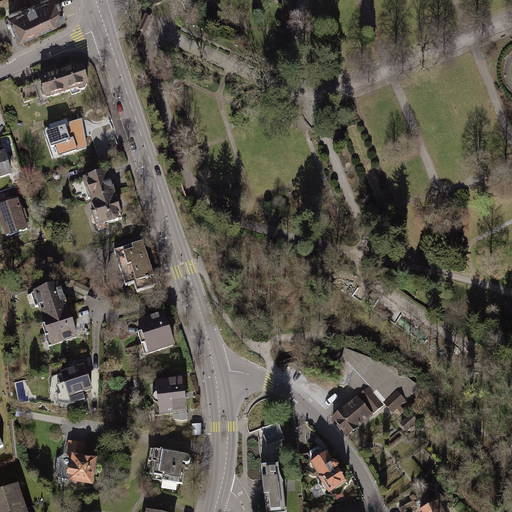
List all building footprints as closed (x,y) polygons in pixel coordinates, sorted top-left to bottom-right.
[(60,0),(46,0),(9,15),(20,42),(58,27),(65,11),(60,0)] [(88,84),(81,65),(61,72),(67,91),(88,84)] [(67,91),(61,72),(38,80),(45,99),(67,91)] [(68,123),(67,119),(49,125),(49,127),(43,129),(53,158),(86,147),(82,119),(68,123)] [(0,177),(10,174),(3,154),(0,155),(0,177)] [(106,173),(70,185),(74,198),(83,194),(85,200),(90,198),(91,201),(113,194),(106,173)] [(113,194),(91,201),(95,212),(92,213),(93,215),(91,217),(93,222),(95,223),(96,226),(108,221),(109,224),(122,219),(113,194)] [(17,200),(0,204),(0,219),(6,236),(26,229),(23,220),(26,219),(21,204),(18,205),(17,200)] [(143,242),(114,252),(125,286),(133,283),(136,293),(154,287),(151,278),(154,277),(143,242)] [(90,290),(76,283),(73,289),(87,296),(90,290)] [(58,285),(31,294),(35,307),(39,306),(42,314),(66,306),(58,285)] [(66,306),(42,314),(45,324),(42,326),(45,337),(49,335),(52,345),(76,337),(66,306)] [(139,323),(142,333),(138,334),(142,345),(146,344),(149,354),(173,346),(163,315),(139,323)] [(83,366),(62,373),(65,383),(61,385),(63,394),(70,392),(71,396),(91,389),(83,366)] [(181,380),(156,383),(158,393),(155,394),(153,396),(152,400),(153,403),(156,405),(159,405),(161,415),(172,413),(185,412),(181,380)] [(358,396),(331,417),(347,436),(374,415),(378,411),(384,407),(369,387),(362,393),(358,396)] [(409,402),(397,390),(384,402),(396,414),(409,402)] [(186,419),(185,412),(172,413),(173,418),(181,420),(186,419)] [(266,444),(284,441),(281,423),(263,426),(266,444)] [(57,461),(55,475),(59,482),(93,488),(99,461),(76,456),(78,445),(68,442),(65,455),(57,461)] [(314,458),(309,460),(328,492),(346,482),(327,450),(323,452),(322,451),(320,450),(319,449),(318,449),(317,449),(315,450),(314,450),(314,452),(313,453),(313,454),(314,456),(314,458)] [(183,484),(186,464),(188,464),(190,462),(190,460),(190,458),(188,456),(179,455),(180,453),(160,450),(160,451),(150,450),(146,473),(163,476),(162,481),(183,484)] [(279,461),(259,464),(261,477),(261,480),(263,490),(263,494),(265,511),(276,511),(285,511),(279,461)] [(27,511),(18,483),(0,488),(0,511),(27,511)] [(319,483),(313,487),(319,496),(325,491),(319,483)] [(444,511),(438,500),(417,510),(418,511),(444,511)]
